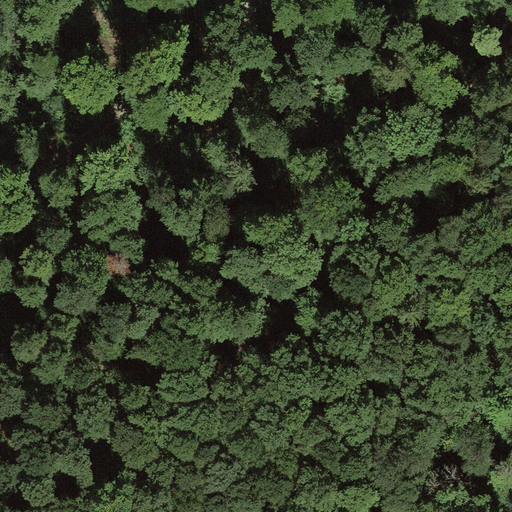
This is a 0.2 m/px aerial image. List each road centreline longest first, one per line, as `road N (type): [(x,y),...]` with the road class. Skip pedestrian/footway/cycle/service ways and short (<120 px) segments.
road 1 (track): [(92,511),(150,464),(511,40)]
road 2 (track): [(0,227),(204,81),(275,0)]
